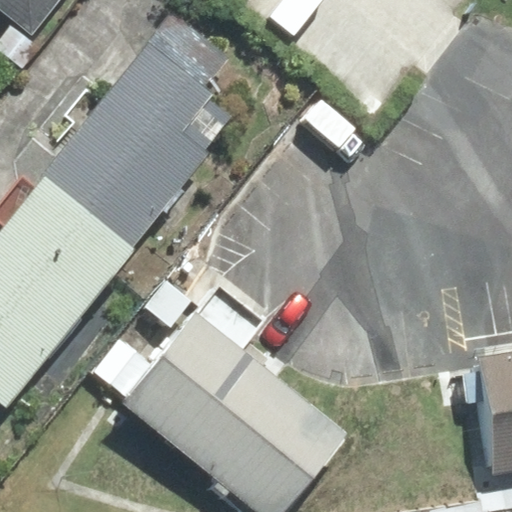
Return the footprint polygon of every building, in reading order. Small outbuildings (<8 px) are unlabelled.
[(0,0),(0,6),(30,30),(53,0),(0,0)] [(36,176),(125,247),(259,79),(170,8),(36,176)] [(125,247),(36,176),(0,220),(0,398),(2,400),(125,247)] [(220,365),(243,332),(194,297),(171,330),(164,325),(175,310),(149,291),(131,315),(158,334),(137,364),(110,344),(82,384),(109,404),(99,418),(231,511),(265,511),(320,435),(220,365)] [(511,358),(466,366),(486,490),(511,486),(511,358)]
